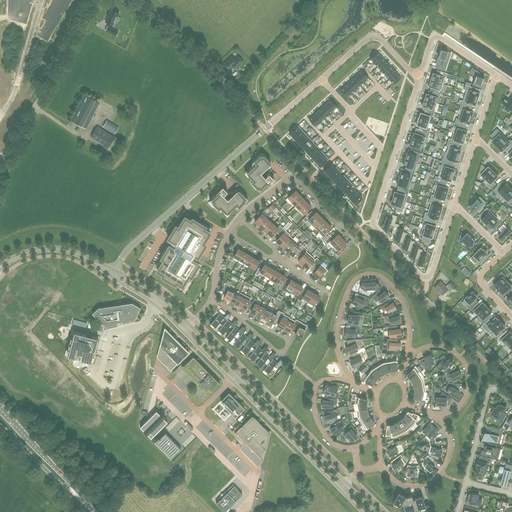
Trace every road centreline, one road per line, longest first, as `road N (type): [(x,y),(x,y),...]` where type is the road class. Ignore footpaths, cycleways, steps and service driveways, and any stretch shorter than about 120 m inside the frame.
road 1 (residential): [(511,389),(263,128)]
road 2 (residential): [(453,205),(427,278),(372,224),(418,75)]
road 3 (residential): [(409,356),(400,299),(385,280),(359,277),(346,290),(336,336),(351,381)]
road 4 (unclassified): [(263,128),(114,269)]
road 5 (unclassified): [(418,75),(383,42),(367,38),(263,128)]
road 6 (residential): [(263,128),(157,17),(128,0)]
road 7 (unclassified): [(0,155),(11,151),(89,0)]
road 8 (tertiary): [(346,483),(237,374)]
road 9 (residential): [(239,218),(292,176),(352,238)]
road 10 (tertiary): [(231,380),(339,489)]
road 11 (primary): [(92,511),(0,408)]
road 12 (residential): [(434,417),(463,402),(468,370),(444,347),(409,356)]
road 13 (residential): [(381,466),(411,487),(441,473),(450,437),(434,417)]
road 14 (primary): [(0,425),(88,511)]
road 15 (residential): [(511,405),(497,390),(488,392),(465,482)]
road 16 (residential): [(354,448),(327,438),(313,403),(318,381),(351,381)]
